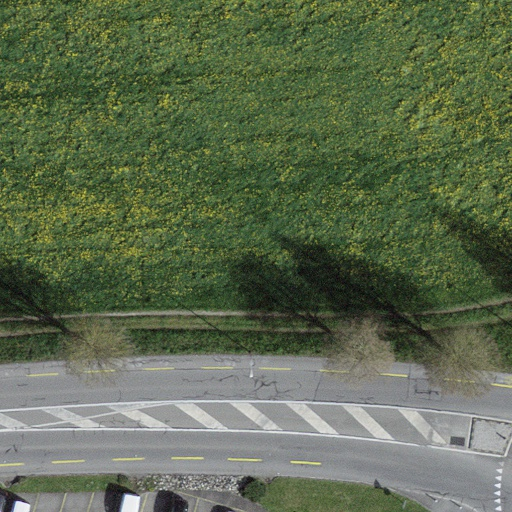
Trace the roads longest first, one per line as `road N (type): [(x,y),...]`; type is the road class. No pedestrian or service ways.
road 1 (secondary): [(0,420),(242,415),(511,443)]
road 2 (track): [(511,307),(0,329)]
